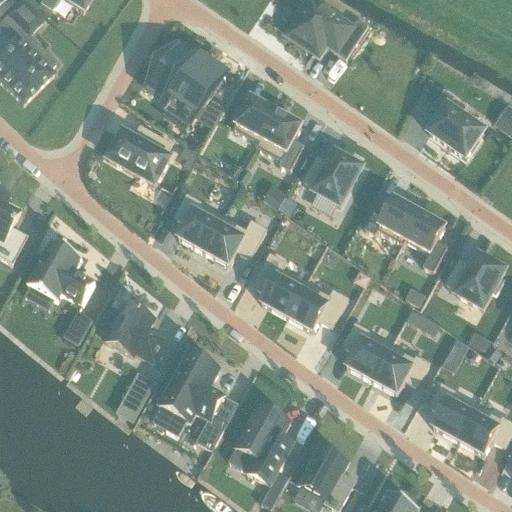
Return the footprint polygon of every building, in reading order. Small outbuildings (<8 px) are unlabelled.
[(44,0),(39,8),(51,16),(58,4),(83,20),(95,0),(44,0)] [(298,18),(283,40),(320,65),(328,53),(339,61),(358,31),(329,12),(330,10),(314,0),(307,0),(296,17),(298,18)] [(20,32),(0,52),(0,86),(23,110),(54,79),(49,74),(56,67),(29,40),(43,26),(22,4),(7,19),(20,32)] [(179,54),(150,93),(172,110),(176,104),(200,122),(227,86),(211,74),(206,81),(196,73),(199,69),(179,54)] [(441,120),(429,138),(466,164),(484,137),(448,112),(455,102),(444,95),(431,113),(441,120)] [(251,103),(234,134),(258,148),(256,152),(262,155),(282,120),(251,103)] [(511,118),(501,134),(511,141),(511,118)] [(282,120),(262,155),(282,166),(279,171),(290,177),(304,151),(294,146),(302,131),(282,120)] [(173,149),(140,131),(135,141),(122,134),(105,165),(156,194),(173,164),(167,161),(173,149)] [(342,215),(366,171),(335,154),(329,165),(317,159),(303,185),(315,191),(311,198),(342,215)] [(236,169),(229,179),(232,182),(237,185),(244,175),(236,169)] [(244,175),(237,185),(239,186),(245,191),(252,181),(244,175)] [(0,262),(12,270),(28,240),(12,232),(21,215),(7,208),(10,203),(0,197),(0,262)] [(187,200),(173,224),(185,230),(177,245),(204,259),(223,223),(199,210),(201,208),(187,200)] [(376,213),(365,234),(375,240),(377,236),(402,250),(420,218),(394,204),(386,219),(376,213)] [(420,218),(402,250),(404,250),(406,246),(407,247),(430,259),(423,272),(433,278),(447,253),(437,247),(445,232),(420,218)] [(223,223),(204,259),(230,273),(237,258),(249,265),(262,240),(248,233),(246,235),(223,223)] [(51,246),(27,290),(59,307),(63,300),(83,310),(95,287),(76,276),(82,263),(51,246)] [(460,264),(446,289),(457,295),(453,302),(485,319),(509,276),(478,259),(472,271),(460,264)] [(270,265),(257,290),(268,296),(261,310),(287,324),(306,288),(283,276),(284,273),(270,265)] [(385,281),(379,277),(374,283),(381,288),(385,281)] [(392,286),(385,281),(381,288),(387,293),(392,286)] [(306,288),(287,324),(313,338),(321,324),(332,330),(345,306),(331,298),(329,301),(306,288)] [(155,323),(127,308),(106,346),(134,362),(136,359),(155,369),(167,346),(148,336),(155,323)] [(78,317),(64,342),(79,351),(93,325),(78,317)] [(355,329),(342,353),(353,359),(346,374),(372,388),(391,352),(368,339),(369,337),(355,329)] [(391,352),(372,388),(398,402),(406,387),(417,394),(431,369),(416,362),(415,364),(391,352)] [(493,352),(485,362),(494,368),(501,358),(493,352)] [(189,357),(160,410),(190,427),(195,417),(210,425),(198,447),(212,455),(237,410),(224,402),(225,400),(210,392),(220,374),(189,357)] [(154,387),(139,378),(124,406),(139,414),(154,387)] [(441,389),(428,413),(439,419),(432,434),(458,448),(477,412),(454,399),(455,397),(441,389)] [(290,426),(260,409),(236,453),(254,463),(246,478),(270,491),(294,448),(282,441),(290,426)] [(477,412),(458,448),(484,462),(492,447),(503,454),(511,437),(511,426),(502,422),(500,424),(477,412)] [(348,467),(319,451),(299,488),(326,503),(324,508),(331,511),(341,511),(355,487),(341,480),(348,467)] [(414,511),(388,498),(380,511),(414,511)]
